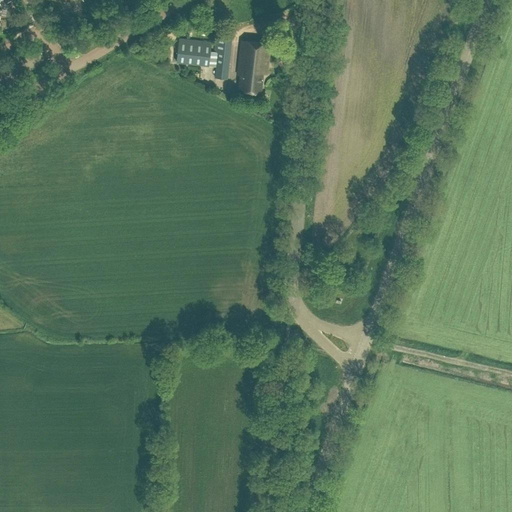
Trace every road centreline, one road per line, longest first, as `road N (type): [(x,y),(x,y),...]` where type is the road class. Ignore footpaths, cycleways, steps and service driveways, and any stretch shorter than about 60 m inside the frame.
road 1 (unclassified): [(366,340),(486,0)]
road 2 (unclassified): [(312,326),(293,298),(320,0)]
road 3 (unclassified): [(0,111),(186,0)]
road 4 (unclassified): [(309,511),(357,365)]
road 5 (track): [(366,340),(511,373)]
